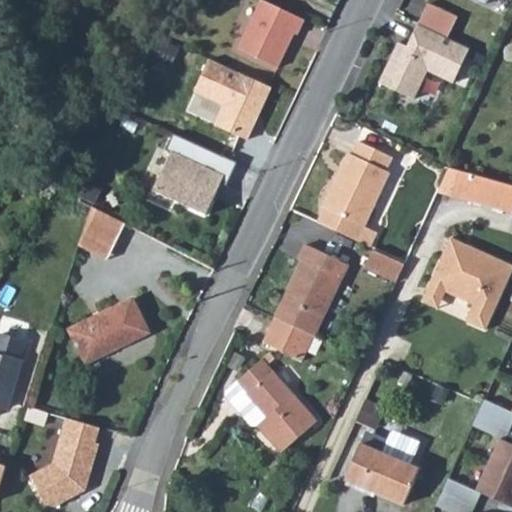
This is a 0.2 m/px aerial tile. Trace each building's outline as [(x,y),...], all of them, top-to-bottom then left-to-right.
[(428,1),(418,21),(439,31),(448,35),(457,14),(428,1)] [(291,37),(298,21),(255,2),(232,51),(272,70),(288,35),(291,37)] [(439,31),(418,21),(408,44),(399,40),(380,80),(414,96),(428,68),(454,80),(470,45),(448,35),(439,31)] [(264,92),(202,64),(188,97),(217,110),(208,129),(241,144),(264,92)] [(347,153),(322,206),(323,207),(317,221),(356,238),(362,226),(389,172),(385,170),(391,156),(358,141),(351,154),(347,153)] [(229,166),(188,148),(181,164),(186,167),(168,205),(198,218),(216,180),(221,183),(229,166)] [(449,166),(439,190),(510,218),(511,212),(511,189),(496,184),(449,166)] [(120,226),(85,210),(77,234),(109,249),(120,226)] [(374,232),(362,226),(356,238),(368,244),(374,232)] [(109,249),(77,234),(72,248),(103,262),(109,249)] [(511,266),(450,239),(429,286),(445,293),(473,305),(466,322),(485,331),(511,270),(511,266)] [(302,261),(275,316),(313,334),(347,264),(305,243),(297,259),(302,261)] [(375,247),(366,266),(398,282),(407,262),(375,247)] [(422,302),(437,310),(445,293),(429,286),(422,302)] [(123,298),(60,326),(77,362),(139,334),(123,298)] [(313,334),(275,316),(264,342),(302,360),(313,334)] [(0,398),(13,359),(0,353),(0,398)] [(262,360),(237,384),(268,419),(260,427),(284,454),(318,422),(262,360)] [(268,419),(237,384),(225,394),(225,398),(253,428),(260,427),(268,419)] [(377,426),(386,407),(367,399),(358,417),(377,426)] [(510,412),(486,401),(474,428),(498,439),(510,412)] [(90,430),(56,419),(41,464),(18,476),(32,504),(42,507),(66,495),(70,482),(76,484),(89,446),(85,445),(90,430)] [(511,444),(501,440),(477,492),(479,493),(511,507),(511,444)] [(361,445),(346,480),(406,507),(420,472),(361,445)] [(477,492),(451,481),(439,509),(446,511),(470,511),(479,493),(477,492)] [(70,482),(66,495),(73,491),(76,484),(70,482)]
